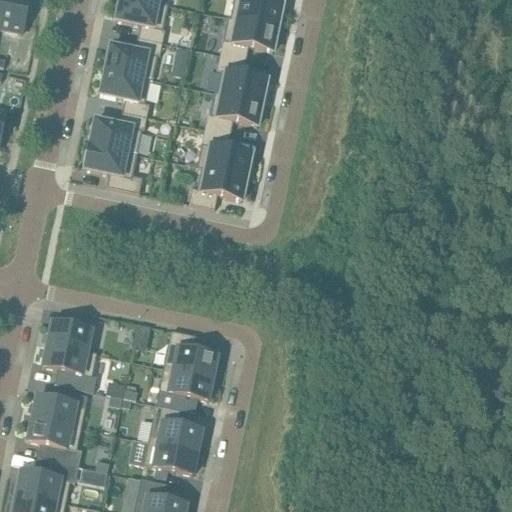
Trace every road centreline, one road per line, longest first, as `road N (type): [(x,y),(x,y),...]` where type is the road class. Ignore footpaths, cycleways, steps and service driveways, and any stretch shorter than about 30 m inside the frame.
road 1 (residential): [(37,194),(252,248),(315,0)]
road 2 (residential): [(215,511),(235,344),(213,327),(19,288)]
road 3 (residential): [(37,194),(79,0)]
